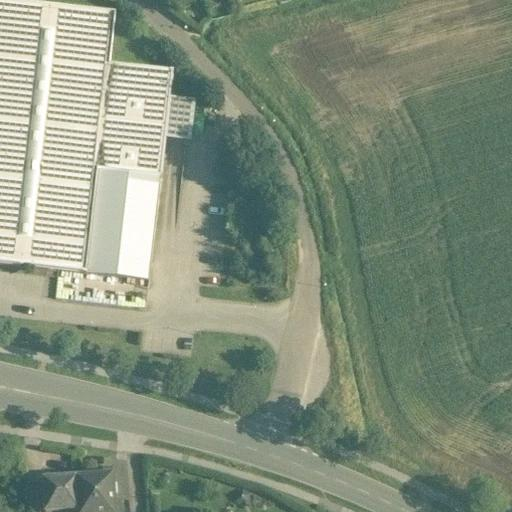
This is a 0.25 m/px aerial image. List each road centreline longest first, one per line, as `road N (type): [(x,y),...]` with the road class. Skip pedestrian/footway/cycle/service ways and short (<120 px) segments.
road 1 (residential): [(131,0),(264,129),(301,207),(305,313),(269,455)]
road 2 (secondary): [(0,388),(269,455)]
road 3 (secondary): [(269,455),(402,511)]
